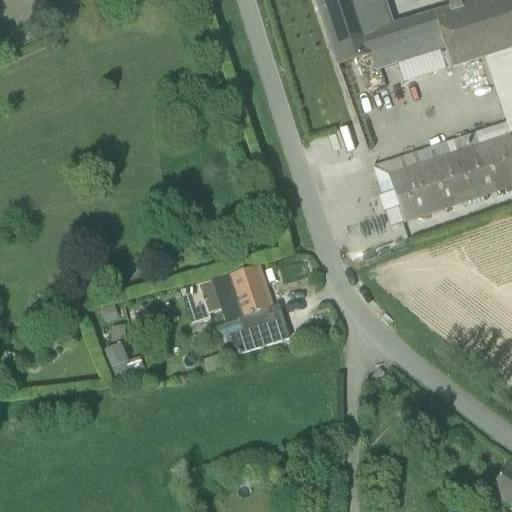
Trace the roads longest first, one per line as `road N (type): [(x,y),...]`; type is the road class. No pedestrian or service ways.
road 1 (unclassified): [(246,0),(337,282),(366,327)]
road 2 (unclassified): [(366,327),(353,373),(355,511)]
road 3 (unclassified): [(366,327),(511,439)]
